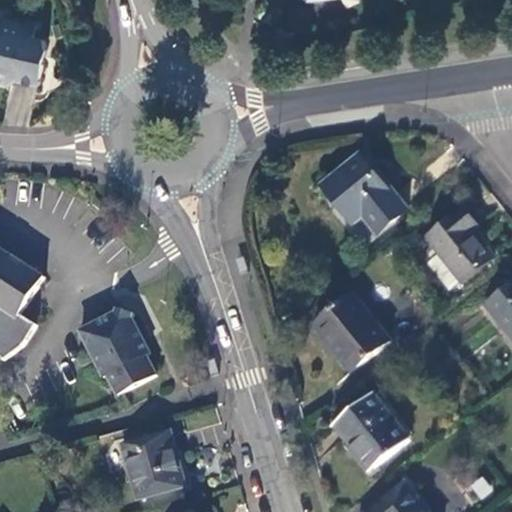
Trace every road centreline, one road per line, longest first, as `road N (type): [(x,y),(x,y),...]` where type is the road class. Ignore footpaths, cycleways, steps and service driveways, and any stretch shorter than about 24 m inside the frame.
road 1 (secondary): [(208,263),(286,511)]
road 2 (tertiary): [(308,98),(489,72)]
